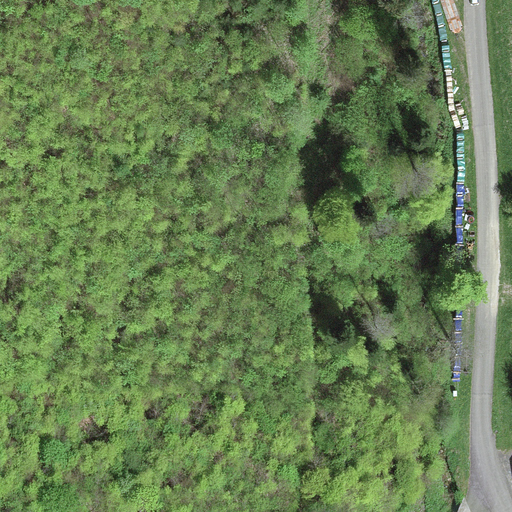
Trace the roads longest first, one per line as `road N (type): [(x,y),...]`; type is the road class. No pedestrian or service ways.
road 1 (residential): [(505,511),(489,482),(479,423),(486,265),(473,0)]
road 2 (track): [(314,0),(304,243),(318,350),(305,472)]
